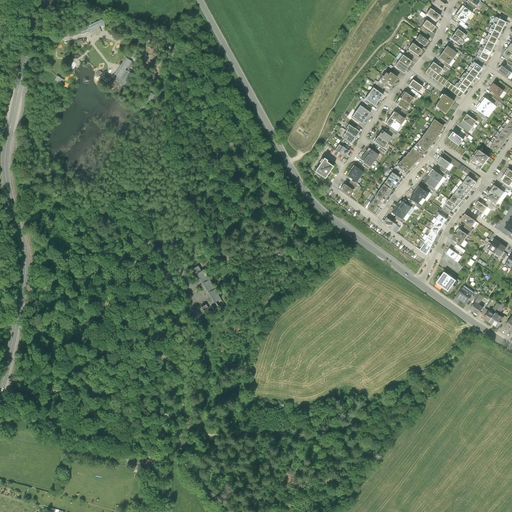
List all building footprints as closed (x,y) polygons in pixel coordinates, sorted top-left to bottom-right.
[(445,5),(438,0),(435,0),(432,4),(441,10),(445,5)] [(476,7),(469,2),(467,5),(474,10),(476,7)] [(472,13),(462,6),(458,11),(468,19),(472,13)] [(426,14),(436,21),(440,16),(430,8),(426,14)] [(458,11),(454,17),(460,22),(464,24),(468,19),(458,11)] [(503,28),(505,22),(495,17),(492,23),(493,23),(503,28)] [(80,29),(82,34),(90,31),(93,36),(102,32),(100,26),(106,26),(102,18),(87,25),(87,26),(80,29)] [(422,25),(431,32),(435,27),(426,20),(422,25)] [(500,33),(503,28),(493,23),(492,26),(491,25),(489,28),(500,33)] [(497,39),(500,33),(489,28),(488,32),(489,32),(488,34),(497,39)] [(466,36),(457,29),(454,34),(463,41),(466,36)] [(454,34),(450,39),(459,46),(463,41),(454,34)] [(494,45),(497,39),(488,34),(486,37),(485,36),(484,39),(494,45)] [(424,46),(428,41),(419,35),(415,40),(424,46)] [(492,50),(494,45),(484,39),(482,42),(483,43),(482,45),(492,50)] [(408,49),(418,56),(422,50),(412,43),(408,49)] [(489,55),(492,50),(482,45),(481,48),(480,47),(478,50),(489,55)] [(454,52),(447,46),(443,52),(453,59),(457,54),(454,52)] [(511,52),(507,49),(503,55),(511,61),(511,52)] [(484,60),(486,61),(489,55),(478,50),(477,54),(478,54),(476,56),(484,60)] [(443,52),(439,57),(446,64),(448,65),(453,59),(443,52)] [(408,67),(412,61),(403,55),(399,61),(408,67)] [(136,62),(125,56),(115,73),(125,80),(136,62)] [(395,67),(403,73),(408,67),(399,61),(395,67)] [(433,62),(429,68),(438,75),(443,69),(433,62)] [(469,66),(478,73),(482,68),(478,65),(474,62),(472,64),(471,63),(469,66)] [(466,72),(474,78),(478,73),(469,66),(467,69),(468,70),(466,72)] [(511,73),(502,66),(498,71),(508,79),(511,73)] [(447,81),(438,75),(429,68),(425,73),(443,86),(447,81)] [(384,77),(393,83),(397,78),(388,71),(384,77)] [(461,76),(471,83),(474,78),(466,72),(465,74),(464,73),(461,76)] [(63,84),(65,79),(56,75),(54,80),(63,84)] [(379,82),(389,89),(393,83),(384,77),(383,76),(379,82)] [(459,82),(467,88),(471,83),(461,76),(459,79),(460,80),(459,82)] [(413,80),(408,85),(419,93),(423,87),(413,80)] [(496,86),(504,91),(511,97),(511,89),(500,81),(496,86)] [(460,98),(463,93),(454,86),(448,82),(444,86),(460,98)] [(456,83),(454,86),(463,93),(467,88),(459,82),(457,84),(456,83)] [(493,84),(489,89),(499,97),(504,91),(496,86),(493,84)] [(379,100),(383,95),(373,88),(369,93),(379,100)] [(421,96),(412,89),(410,91),(420,98),(421,96)] [(413,99),(404,92),(400,98),(409,104),(413,99)] [(365,99),(375,106),(379,100),(369,93),(365,99)] [(435,106),(445,114),(454,102),(443,94),(435,106)] [(494,95),(492,97),(501,104),(502,104),(503,102),(494,95)] [(494,104),(484,97),(480,103),(490,110),(494,104)] [(501,104),(492,97),(490,100),(499,107),(501,104)] [(400,98),(396,103),(405,110),(409,104),(400,98)] [(480,103),(475,108),(485,116),(490,110),(480,103)] [(366,118),(370,113),(367,111),(368,110),(361,105),(356,111),(366,118)] [(359,122),(362,124),(366,118),(356,111),(351,118),(358,123),(359,122)] [(404,119),(394,112),(390,117),(400,125),(404,119)] [(479,113),(477,116),(485,121),(486,122),(488,119),(479,113)] [(477,121),(467,114),(463,120),(473,127),(477,121)] [(485,121),(477,116),(475,118),(483,124),(485,121)] [(390,117),(385,123),(396,130),(400,125),(390,117)] [(440,131),(443,126),(434,120),(430,125),(440,131)] [(463,120),(459,125),(469,133),(473,127),(463,120)] [(510,134),(511,131),(511,127),(505,122),(502,127),(510,134)] [(355,137),(359,132),(349,124),(344,130),(346,131),(355,137)] [(437,136),(440,131),(430,125),(427,130),(437,136)] [(507,138),(510,134),(502,127),(498,132),(507,138)] [(393,137),(382,130),(378,136),(387,143),(389,144),(393,137)] [(433,141),(437,136),(427,130),(424,134),(433,141)] [(342,137),(351,143),(355,137),(346,131),(342,137)] [(458,136),(454,132),(449,139),(459,146),(464,140),(458,136)] [(503,143),(507,138),(498,132),(494,136),(503,143)] [(429,146),(433,141),(424,134),(420,140),(429,146)] [(378,136),(374,142),(383,149),(387,143),(378,136)] [(500,148),(503,143),(494,136),(491,141),(500,148)] [(449,139),(445,144),(462,156),(466,151),(459,146),(449,139)] [(426,151),(429,146),(420,140),(417,144),(426,151)] [(487,146),(496,152),(500,148),(491,141),(487,146)] [(335,150),(344,157),(348,151),(339,144),(335,150)] [(421,155),(426,151),(417,144),(416,144),(413,149),(421,155)] [(379,155),(369,148),(364,154),(375,161),(379,155)] [(417,160),(421,155),(413,149),(412,149),(409,154),(417,160)] [(490,157),(479,150),(470,162),(481,169),(490,157)] [(444,152),(441,156),(451,164),(468,176),(477,182),(480,178),(444,152)] [(405,158),(413,164),(417,160),(409,154),(408,153),(405,158)] [(364,154),(360,159),(371,166),(375,161),(364,154)] [(441,156),(437,162),(447,169),(451,164),(441,156)] [(404,157),(400,162),(410,168),(413,164),(405,158),(404,157)] [(314,171),(325,178),(333,166),(326,162),(327,160),(324,158),(314,171)] [(400,162),(396,167),(405,173),(410,168),(400,162)] [(354,165),(350,170),(359,177),(363,172),(354,165)] [(443,176),(433,169),(429,175),(439,182),(443,176)] [(356,182),(359,177),(350,170),(346,175),(356,182)] [(396,184),(400,178),(399,177),(392,172),(387,178),(396,184)] [(511,179),(505,174),(501,180),(510,186),(511,182),(511,179)] [(429,175),(424,180),(435,188),(439,182),(429,175)] [(472,188),(477,182),(468,176),(464,182),(472,188)] [(391,190),(396,184),(387,178),(383,184),(391,190)] [(468,194),(472,188),(464,182),(459,188),(468,194)] [(344,184),(340,189),(349,196),(353,191),(344,184)] [(387,196),(391,190),(383,184),(379,190),(387,196)] [(504,192),(494,185),(490,191),(500,198),(504,192)] [(429,193),(418,186),(414,192),(423,198),(425,199),(429,193)] [(434,192),(428,188),(427,187),(425,189),(435,196),(437,194),(434,192)] [(463,200),(468,194),(459,188),(455,194),(463,200)] [(383,202),(387,196),(379,190),(374,197),(375,197),(383,202)] [(490,191),(486,197),(496,204),(500,198),(490,191)] [(414,192),(410,197),(418,203),(420,201),(421,201),(423,198),(414,192)] [(458,206),(463,200),(455,194),(454,194),(450,200),(458,206)] [(379,208),(383,202),(375,197),(371,203),(379,208)] [(444,205),(453,211),(458,206),(450,200),(449,199),(444,205)] [(411,208),(401,200),(397,206),(407,213),(411,208)] [(413,200),(411,203),(415,206),(419,209),(421,206),(413,200)] [(478,201),(474,207),(483,213),(487,207),(478,201)] [(366,209),(375,215),(379,208),(371,203),(366,209)] [(397,206),(393,212),(403,219),(407,213),(397,206)] [(444,224),(447,218),(438,212),(434,217),(435,217),(444,224)] [(466,214),(462,220),(472,227),(476,221),(466,214)] [(440,229),(444,224),(435,217),(431,222),(432,223),(440,229)] [(397,225),(387,218),(383,223),(393,231),(397,225)] [(437,235),(440,229),(432,223),(428,228),(429,229),(437,235)] [(426,234),(435,240),(437,235),(429,229),(425,234),(426,234)] [(468,235),(458,229),(455,234),(465,240),(468,235)] [(423,240),(432,246),(435,240),(426,234),(422,239),(423,240)] [(455,234),(451,238),(461,245),(465,240),(455,234)] [(432,246),(423,240),(418,246),(428,253),(432,246)] [(501,244),(495,240),(489,248),(495,252),(501,244)] [(501,256),(506,248),(501,244),(495,252),(501,256)] [(450,248),(446,254),(455,260),(459,254),(450,248)] [(463,266),(446,254),(443,258),(459,270),(463,266)] [(203,270),(197,274),(200,279),(199,279),(202,284),(201,285),(204,289),(203,290),(206,295),(205,295),(208,300),(207,300),(213,311),(224,304),(203,270)] [(457,280),(445,272),(437,283),(449,291),(457,280)] [(464,285),(456,297),(466,304),(474,292),(464,285)] [(480,294),(480,295),(477,299),(475,301),(478,303),(480,300),(482,301),(485,297),(480,294)] [(484,307),(478,303),(475,301),(470,309),(478,315),(484,307)] [(496,313),(501,305),(498,303),(492,311),(496,313)] [(502,303),(501,305),(496,313),(499,314),(498,315),(499,315),(506,306),(502,303)] [(495,315),(489,311),(486,316),(484,318),(490,322),(495,315)] [(496,313),(495,315),(490,322),(498,328),(501,323),(500,322),(503,317),(499,315),(498,315),(499,314),(496,313)]
